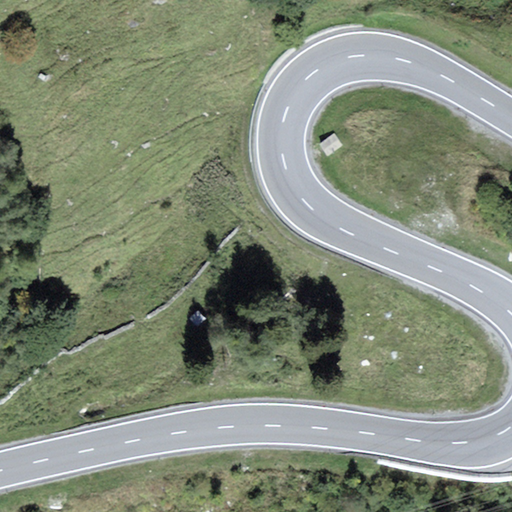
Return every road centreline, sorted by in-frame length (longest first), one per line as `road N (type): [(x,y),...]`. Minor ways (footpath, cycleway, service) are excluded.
road 1 (primary): [(511,310),(327,221),(294,187),(283,149),(297,94),(311,76),(348,59),(404,61),(511,117)]
road 2 (primary): [(0,471),(227,427),(450,445),(511,431)]
